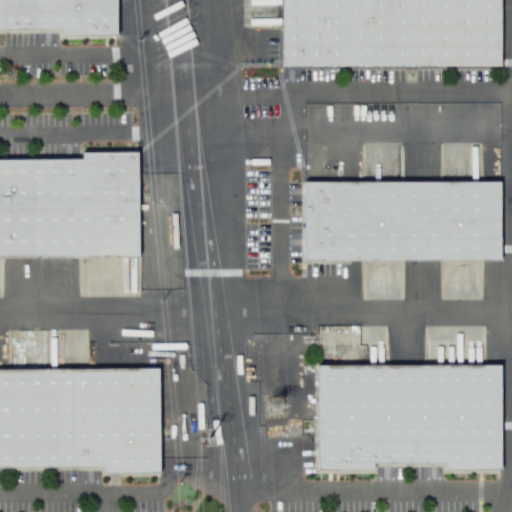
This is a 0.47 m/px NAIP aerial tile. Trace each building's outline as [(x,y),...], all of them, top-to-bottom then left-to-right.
[(0,0),(118,0),(119,34),(0,36),(0,0)] [(501,0),(501,69),(280,69),(280,0),(501,0)] [(0,155),(140,154),(139,255),(0,257),(0,155)] [(303,185),(497,185),(497,262),(303,262),(303,185)] [(316,368),(498,368),(499,474),(316,474),(316,368)] [(0,373),(156,372),(157,477),(0,478),(0,373)]
